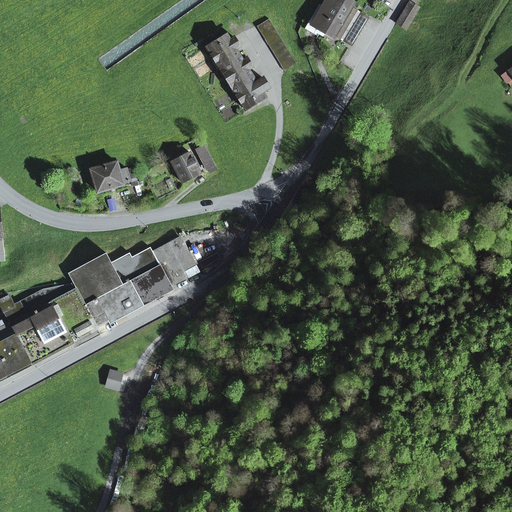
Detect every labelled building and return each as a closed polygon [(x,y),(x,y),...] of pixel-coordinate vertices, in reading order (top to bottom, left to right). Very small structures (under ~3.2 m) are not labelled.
[(325,0),(322,6),(312,23),(322,28),(321,31),(326,34),(333,38),(334,36),(351,8),(354,3),(348,0),(325,0)] [(409,3),(396,24),(406,30),(418,8),(409,3)] [(322,28),(312,23),(322,6),(319,5),(305,29),(317,37),(319,35),(323,38),(326,34),(321,31),(322,28)] [(353,44),(341,37),(356,11),(351,8),(334,36),(352,46),(353,44)] [(356,11),(341,37),(353,44),(369,18),(356,11)] [(285,71),(297,64),(269,19),(257,27),(285,71)] [(235,49),(240,46),(234,37),(230,40),(226,35),(206,47),(245,110),(265,98),(262,92),(268,88),(263,78),(256,82),(248,70),(252,67),(247,58),(242,60),(235,49)] [(198,151),(207,168),(214,164),(205,147),(198,151)] [(171,162),(182,183),(200,173),(190,152),(171,162)] [(130,182),(127,169),(119,171),(117,162),(91,169),(94,182),(97,192),(123,185),(123,184),(130,182)] [(91,169),(83,172),(87,184),(94,182),(91,169)] [(308,177),(302,188),(307,191),(314,180),(308,177)] [(185,272),(196,267),(184,245),(181,238),(153,253),(150,248),(132,258),(130,253),(111,263),(106,254),(68,274),(74,284),(90,316),(96,326),(121,313),(188,278),(185,272)] [(24,317),(38,343),(90,316),(74,284),(42,290),(21,301),(28,314),(24,317)] [(5,311),(14,307),(14,306),(9,296),(0,300),(0,305),(4,312),(5,311)] [(21,301),(14,306),(14,307),(5,311),(11,323),(18,335),(17,336),(30,363),(0,378),(0,382),(98,331),(90,316),(38,343),(24,317),(28,314),(21,301)] [(0,344),(17,336),(18,335),(11,323),(4,326),(2,322),(0,322),(0,344)] [(0,378),(30,363),(17,336),(0,344),(0,378)] [(111,371),(107,387),(118,390),(122,374),(111,371)]
